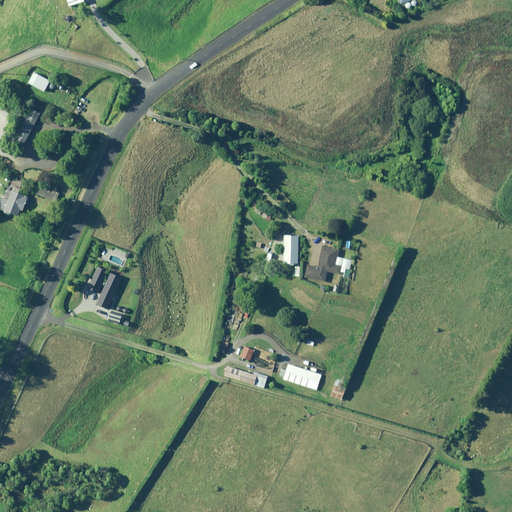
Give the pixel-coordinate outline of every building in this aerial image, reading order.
[(50,81),(34,72),(29,83),(44,91),(50,81)] [(40,113),(31,108),(13,143),(22,148),(40,113)] [(55,202),(59,192),(49,188),(47,193),(37,188),(35,194),(55,202)] [(28,197),(8,190),(5,198),(2,197),(0,202),(0,209),(18,216),(20,209),(23,210),(28,197)] [(288,263),(288,265),(297,265),(297,264),(298,264),(299,236),(285,235),(284,263),(288,263)] [(339,250),(322,247),(318,267),(308,265),(305,277),(325,281),(327,272),(340,274),(341,266),(336,265),(339,250)] [(353,260),(344,258),(341,272),(344,272),(343,276),(349,278),(353,260)] [(103,281),(107,273),(97,268),(88,288),(98,293),(102,285),(104,286),(96,304),(107,309),(121,278),(110,273),(106,282),(103,281)] [(122,316),(111,313),(108,321),(120,325),(122,316)] [(243,350),(241,349),(240,353),(241,354),(240,356),(250,360),(254,350),(245,346),(243,350)] [(308,371),(305,370),(306,366),(300,364),(299,368),(288,364),(286,370),(280,368),(278,375),(284,377),(283,379),(316,390),(321,375),(313,372),(314,369),(309,367),(308,371)] [(254,374),(228,366),(225,376),(265,388),(268,376),(255,372),(254,374)] [(343,395),(332,391),(330,396),(341,400),(343,395)]
